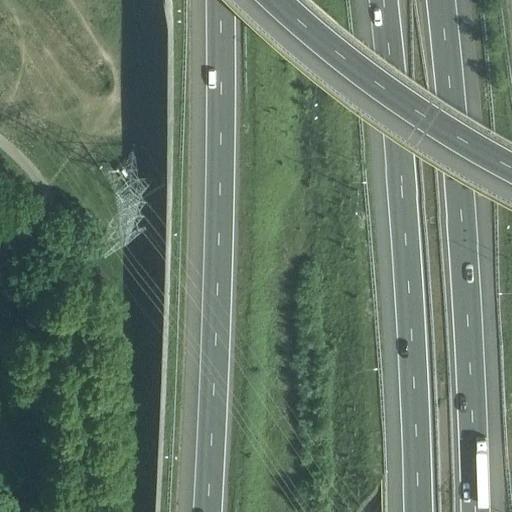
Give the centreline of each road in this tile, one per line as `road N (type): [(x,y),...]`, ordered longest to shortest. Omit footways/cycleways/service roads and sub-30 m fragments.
road 1 (motorway): [(474,511),(462,238),(439,0)]
road 2 (motorway): [(383,0),(418,511)]
road 3 (motorway): [(219,0),(208,511)]
road 4 (motorway): [(277,0),(371,77),(511,166)]
road 5 (motorway): [(511,372),(459,420),(395,511)]
